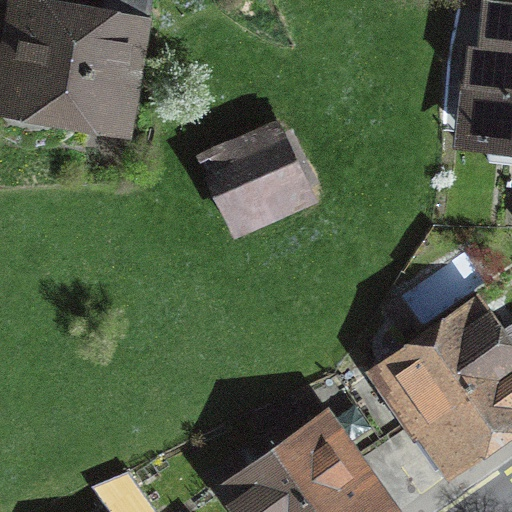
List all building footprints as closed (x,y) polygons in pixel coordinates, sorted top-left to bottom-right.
[(470,44),(460,130),(511,135),(511,0),(459,0),(458,5),(491,8),(486,46),(470,44)] [(20,10),(5,100),(120,120),(136,30),(20,10)] [(220,169),(243,214),(290,192),(268,146),(220,169)] [(377,382),(404,422),(436,468),(511,415),(511,377),(469,316),(385,376),(377,382)] [(349,389),(382,437),(404,422),(377,382),(371,373),(349,389)] [(382,437),(349,389),(321,408),(355,455),(382,437)] [(235,505),(240,511),(374,511),(303,411),(230,463),(239,475),(237,476),(221,488),(234,506),(235,505)] [(221,488),(237,476),(205,432),(133,482),(154,511),(240,511),(235,505),(234,506),(221,488)]
